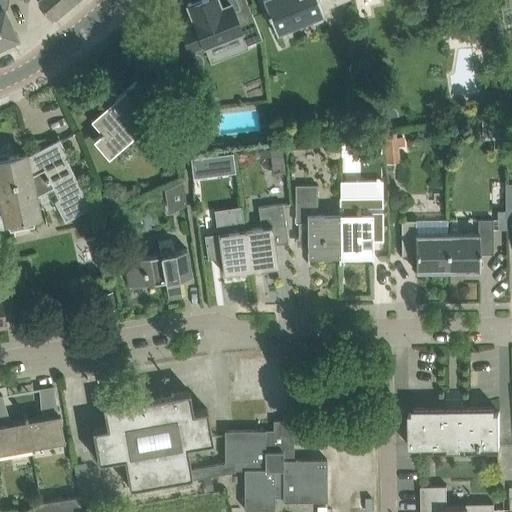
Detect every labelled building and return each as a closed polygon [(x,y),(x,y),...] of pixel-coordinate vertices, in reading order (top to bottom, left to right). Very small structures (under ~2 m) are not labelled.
[(7,7),(8,0),(0,0),(0,44),(17,36),(1,4),(7,7)] [(38,0),(38,1),(40,3),(53,18),(74,0),(38,0)] [(218,0),(196,0),(187,4),(195,22),(180,28),(189,51),(240,30),(246,44),(262,38),(249,6),(234,12),(229,0),(218,0)] [(263,0),(275,28),(323,9),(336,4),(344,0),(263,0)] [(433,18),(431,2),(417,4),(420,20),(433,18)] [(480,18),(455,21),(454,32),(461,33),(461,34),(482,31),(480,18)] [(168,88),(165,72),(154,81),(163,92),(168,88)] [(94,139),(103,150),(118,138),(121,142),(140,126),(141,128),(160,112),(134,81),(116,97),(117,98),(110,105),(109,104),(93,118),(92,117),(91,118),(101,130),(99,132),(100,133),(94,139)] [(197,88),(180,91),(187,128),(203,125),(197,88)] [(499,120),(482,121),(482,138),(499,138),(499,120)] [(367,136),(367,152),(383,152),(383,136),(367,136)] [(384,138),(386,163),(400,162),(398,145),(405,145),(404,136),(384,138)] [(26,155),(34,194),(52,185),(59,198),(54,200),(65,221),(88,208),(84,193),(66,157),(69,156),(60,138),(26,155)] [(281,146),(269,148),(259,150),(260,157),(270,156),(273,171),(285,170),(281,146)] [(34,194),(26,155),(26,152),(8,156),(8,153),(0,155),(0,203),(4,221),(39,214),(34,194)] [(233,152),(190,157),(193,177),(236,171),(233,152)] [(170,209),(189,202),(182,179),(162,186),(170,209)] [(342,255),(340,213),(318,213),(317,184),(295,184),(296,202),(296,222),(299,222),(299,241),(308,241),(308,256),(342,255)] [(363,212),(340,213),(342,255),(372,255),(371,221),(384,221),(383,195),(363,195),(363,212)] [(288,242),(286,222),(283,203),(258,206),(261,226),(245,228),(251,269),(278,265),(275,244),(288,242)] [(219,240),(221,253),(223,273),(251,269),(245,228),(229,231),(227,211),(202,214),(206,242),(219,240)] [(416,271),(447,270),(447,232),(416,232),(416,218),(401,219),(402,254),(416,254),(416,271)] [(478,232),(447,232),(447,270),(480,270),(480,253),(494,253),(493,219),(477,219),(478,232)] [(161,253),(124,259),(129,285),(165,279),(169,299),(183,296),(179,276),(192,274),(187,248),(175,250),(173,238),(159,241),(161,253)] [(0,324),(6,324),(2,300),(13,298),(11,285),(0,286),(0,324)] [(117,308),(113,291),(100,294),(103,311),(117,308)] [(481,380),(511,379),(511,346),(481,346),(481,380)] [(25,419),(30,447),(65,440),(60,413),(59,413),(53,385),(39,387),(42,416),(25,419)] [(129,486),(190,474),(191,479),(210,475),(208,464),(191,467),(186,444),(212,440),(207,407),(193,410),(189,390),(171,393),(121,401),(103,405),(107,425),(92,428),(98,460),(123,456),(129,486)] [(0,452),(30,447),(25,419),(11,422),(3,394),(0,394),(0,452)] [(465,445),(471,445),(500,445),(500,411),(496,411),(496,406),(413,406),(413,411),(409,411),(410,446),(430,445),(448,445),(448,448),(461,447),(461,445),(465,445)] [(208,464),(210,475),(234,471),(234,469),(243,469),(244,509),(274,509),(274,496),(282,496),(282,500),(300,500),(300,458),(292,458),(291,450),(294,450),(294,419),(273,420),(274,433),(265,433),(265,429),(225,429),(225,462),(208,464)] [(300,458),(300,500),(327,500),(327,458),(300,458)] [(204,478),(206,490),(214,489),(211,477),(204,478)] [(494,511),(494,502),(448,503),(447,484),(421,485),(421,511),(494,511)] [(0,511),(82,511),(79,495),(38,501),(25,508),(16,511),(1,511),(0,510),(0,511)]
